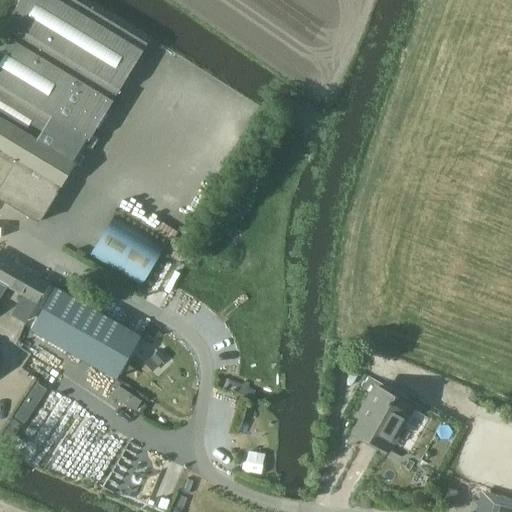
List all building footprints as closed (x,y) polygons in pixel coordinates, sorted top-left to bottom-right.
[(0,201),(37,224),(147,44),(74,0),(19,0),(0,31),(0,201)] [(112,217),(89,255),(140,287),(164,249),(112,217)] [(0,280),(22,294),(12,312),(27,320),(48,284),(46,283),(0,256),(0,280)] [(55,288),(30,330),(99,369),(115,379),(116,379),(117,377),(125,363),(128,358),(140,337),(55,288)] [(160,374),(174,360),(157,343),(143,358),(160,374)] [(14,417),(24,424),(46,390),(37,383),(14,417)] [(140,402),(118,387),(112,396),(134,410),(140,402)] [(386,452),(411,409),(377,389),(359,420),(362,422),(355,433),(386,452)]
